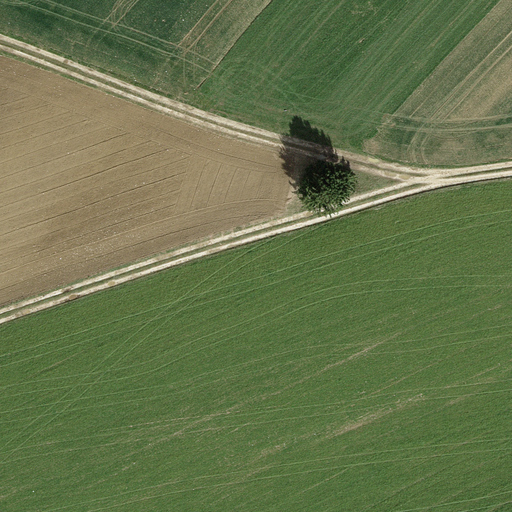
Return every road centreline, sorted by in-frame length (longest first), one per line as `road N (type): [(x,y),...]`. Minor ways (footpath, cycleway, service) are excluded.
road 1 (track): [(0,44),(169,114),(423,186)]
road 2 (track): [(0,320),(423,186)]
